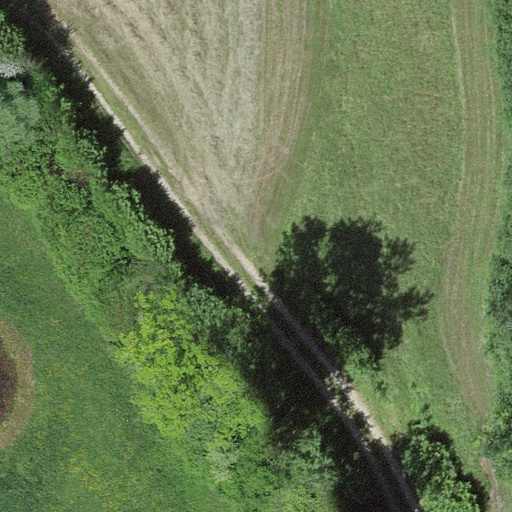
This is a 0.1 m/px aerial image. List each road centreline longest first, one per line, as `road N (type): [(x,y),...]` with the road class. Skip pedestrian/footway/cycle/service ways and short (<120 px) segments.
road 1 (track): [(401,511),(362,424),(293,329),(23,0)]
road 2 (track): [(501,511),(480,427),(475,315)]
